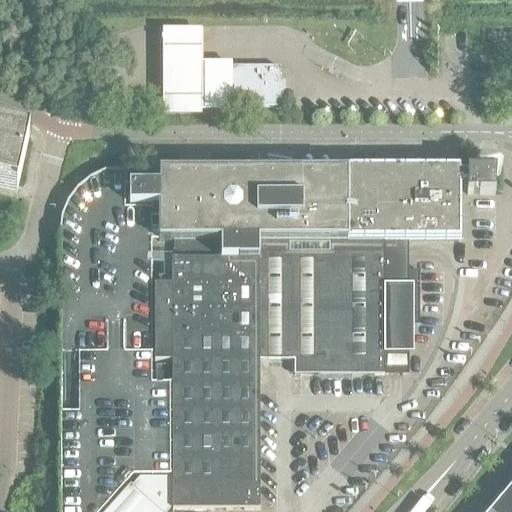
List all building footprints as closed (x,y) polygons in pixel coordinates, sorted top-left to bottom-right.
[(30,137),(0,130),(0,182),(19,187),(30,137)] [(159,187),(159,204),(159,243),(174,243),(174,261),(170,261),(170,287),(153,287),(153,355),(170,355),(170,386),(170,478),(170,480),(171,511),(173,511),(172,511),(260,511),(261,511),(260,511),(260,510),(260,359),(293,359),(293,377),(335,377),(408,377),(408,328),(419,328),(419,273),(408,273),(408,243),(459,243),(459,187),(467,187),(467,197),(495,197),(495,173),(467,173),(467,177),(459,177),(459,173),(159,173),(159,187)] [(159,204),(159,187),(130,187),(130,188),(126,188),(126,174),(106,174),(91,180),(78,191),(68,204),(62,219),(60,235),(60,511),(103,511),(134,478),(170,478),(170,386),(125,386),(125,355),(151,355),(151,204),(159,204)] [(169,511),(171,511),(170,480),(140,480),(132,490),(131,488),(109,511),(169,511)] [(511,511),(511,489),(492,511),(511,511)]
